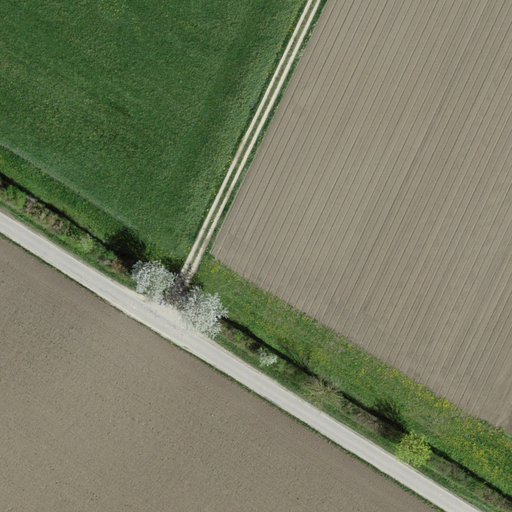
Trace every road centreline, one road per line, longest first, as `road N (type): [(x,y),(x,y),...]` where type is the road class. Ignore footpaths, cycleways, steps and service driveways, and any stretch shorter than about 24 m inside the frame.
road 1 (unclassified): [(0,220),(467,511)]
road 2 (track): [(154,310),(309,0)]
